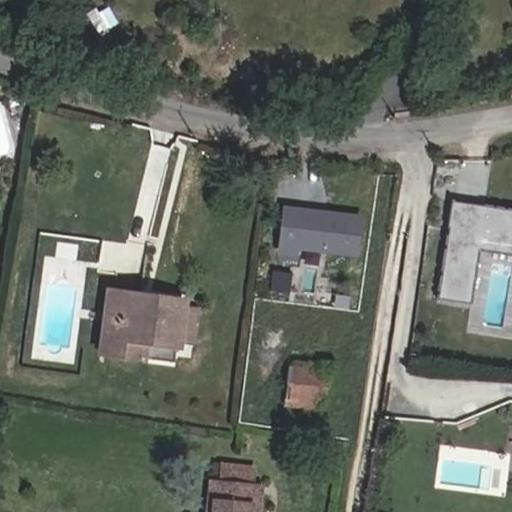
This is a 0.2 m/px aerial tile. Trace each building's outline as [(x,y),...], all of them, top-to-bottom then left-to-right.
[(481,232),(483,213),(511,217),(511,208),(451,200),(447,227),(481,232)] [(280,248),(302,252),(304,244),(314,246),(353,253),(359,216),(287,204),(280,248)] [(471,304),(480,242),(511,246),(511,217),(483,213),(481,232),(447,227),(437,299),(471,304)] [(304,244),(302,252),(312,254),(314,246),(304,244)] [(119,289),(107,351),(153,357),(155,346),(188,352),(190,345),(204,347),(208,312),(198,310),(199,302),(119,289)] [(325,369),(289,364),(283,406),(318,410),(325,369)] [(239,476),(236,489),(260,493),(263,480),(239,476)] [(260,493),(236,489),(225,487),(220,511),(271,511),(274,496),(260,493)]
